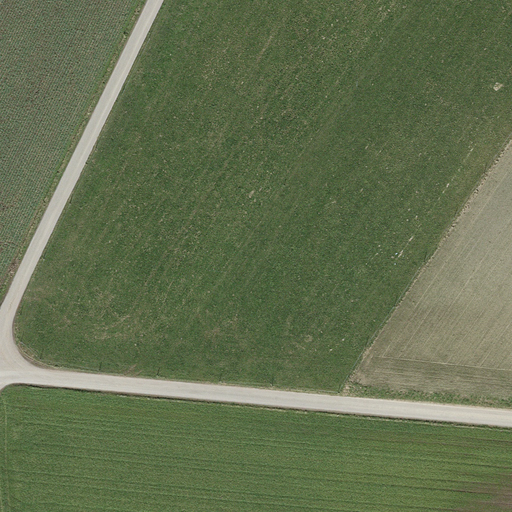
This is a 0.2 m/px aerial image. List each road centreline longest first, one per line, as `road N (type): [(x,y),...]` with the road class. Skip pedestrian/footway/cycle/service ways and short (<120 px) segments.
road 1 (unclassified): [(0,373),(73,373),(511,416)]
road 2 (track): [(0,351),(168,0)]
